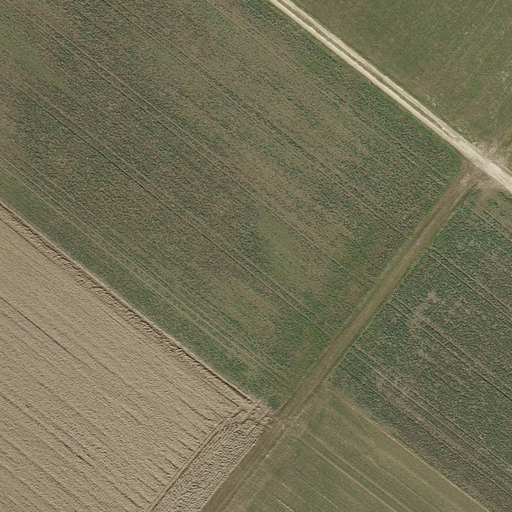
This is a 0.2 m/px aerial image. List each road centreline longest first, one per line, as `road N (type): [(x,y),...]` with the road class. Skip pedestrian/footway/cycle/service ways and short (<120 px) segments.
road 1 (track): [(213,511),(511,134)]
road 2 (track): [(280,0),(511,183)]
